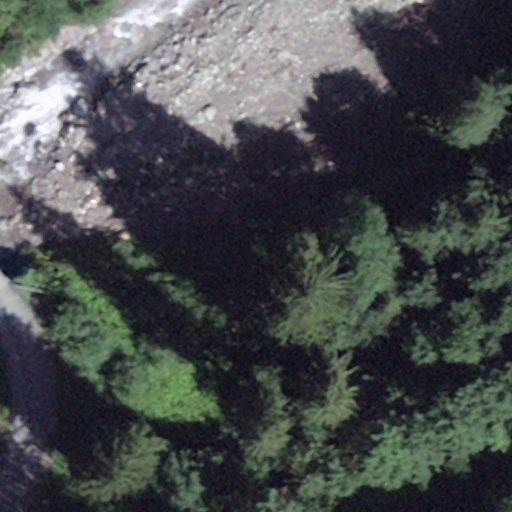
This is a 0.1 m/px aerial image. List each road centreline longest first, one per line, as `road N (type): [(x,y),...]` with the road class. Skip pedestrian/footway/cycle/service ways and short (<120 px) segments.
road 1 (track): [(88,511),(511,396)]
road 2 (unclassified): [(11,511),(29,433),(29,373),(0,295)]
